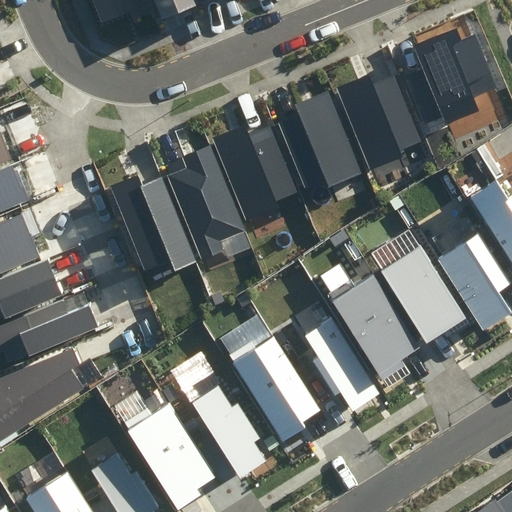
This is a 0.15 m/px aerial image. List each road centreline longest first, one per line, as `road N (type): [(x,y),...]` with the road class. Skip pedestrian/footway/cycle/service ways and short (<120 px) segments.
road 1 (residential): [(94,76),(143,83),(190,73),(367,0)]
road 2 (residential): [(94,76),(53,143),(129,332)]
road 3 (residential): [(511,410),(351,511)]
